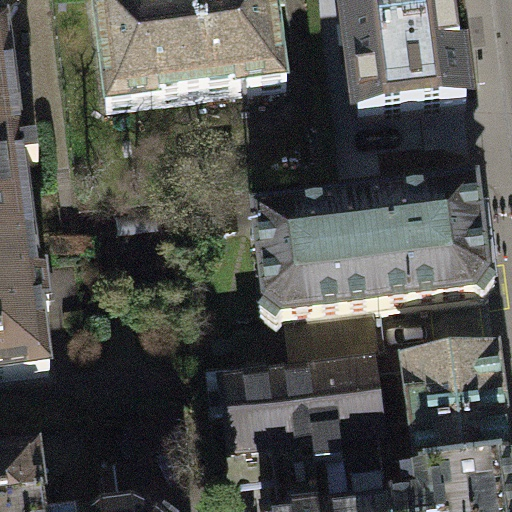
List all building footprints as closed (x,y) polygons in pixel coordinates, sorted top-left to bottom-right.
[(272,0),(135,0),(91,6),(105,116),(284,94),(272,0)] [(342,0),(358,120),(364,119),(417,112),(462,107),(448,0),(342,0)] [(0,29),(0,246),(30,243),(20,167),(36,165),(33,147),(18,149),(2,29),(0,29)] [(421,146),(417,112),(364,119),(368,153),(421,146)] [(252,223),(264,316),(257,325),(264,330),(273,337),(279,328),(298,326),(473,305),(480,311),(486,304),(487,304),(487,302),(493,295),(485,288),(474,196),(252,223)] [(35,279),(30,243),(0,246),(0,381),(46,375),(38,310),(49,308),(45,278),(35,279)] [(264,330),(235,333),(241,369),(304,362),(298,326),(279,328),(273,337),(264,330)] [(367,354),(304,362),(307,386),(370,378),(367,354)] [(416,480),(509,469),(496,360),(403,371),(416,480)] [(307,386),(223,396),(231,457),(311,447),(314,472),(338,469),(335,444),(377,439),(370,378),(307,386)] [(40,511),(34,462),(0,466),(0,511),(40,511)] [(416,480),(382,484),(385,511),(384,511),(511,511),(511,491),(509,469),(416,480)]
